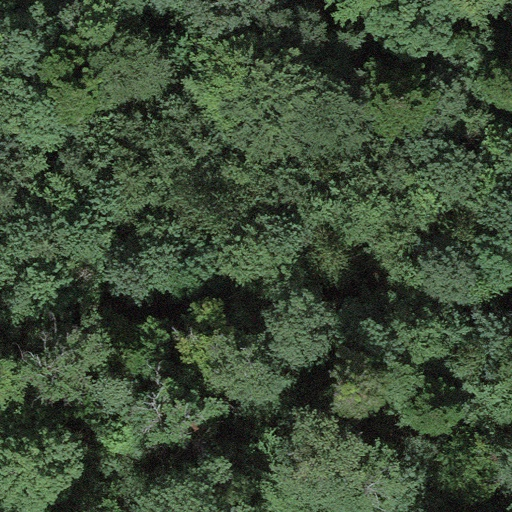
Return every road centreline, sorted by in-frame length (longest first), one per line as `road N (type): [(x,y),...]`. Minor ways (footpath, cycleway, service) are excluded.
road 1 (track): [(511,308),(434,300),(117,309),(0,326)]
road 2 (track): [(349,0),(511,129)]
